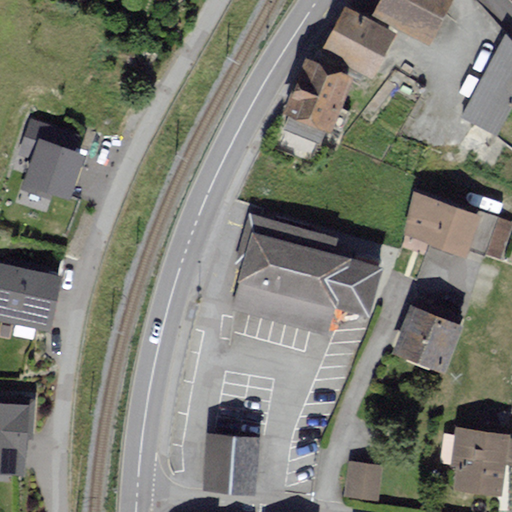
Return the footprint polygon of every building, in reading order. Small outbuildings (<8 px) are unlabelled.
[(445,0),(377,0),(372,11),(425,39),(445,0)] [(390,29),(344,6),(321,50),(367,74),(390,29)] [(511,99),(511,41),(506,34),(462,116),(494,133),(511,99)] [(348,76),(310,60),(289,112),(327,127),(348,76)] [(83,154),(70,150),(76,135),(32,119),(21,150),(35,156),(24,186),(49,196),(51,190),(67,196),(83,154)] [(472,212),(412,193),(398,236),(456,254),(459,245),(497,257),(509,220),(473,209),(472,212)] [(363,314),(378,264),(330,250),(334,236),(246,211),(230,266),(237,268),(234,278),(363,314)] [(52,272),(0,264),(0,320),(43,327),(52,272)] [(440,370),(457,323),(408,304),(390,351),(440,370)] [(30,434),(31,404),(0,402),(0,469),(24,470),(25,433),(30,434)] [(511,462),(511,447),(511,433),(452,428),(449,463),(454,464),(452,488),(499,492),(502,461),(511,462)] [(257,486),(261,435),(207,431),(203,479),(202,490),(256,494),(257,486)] [(379,465),(348,461),(344,496),(375,499),(379,465)]
